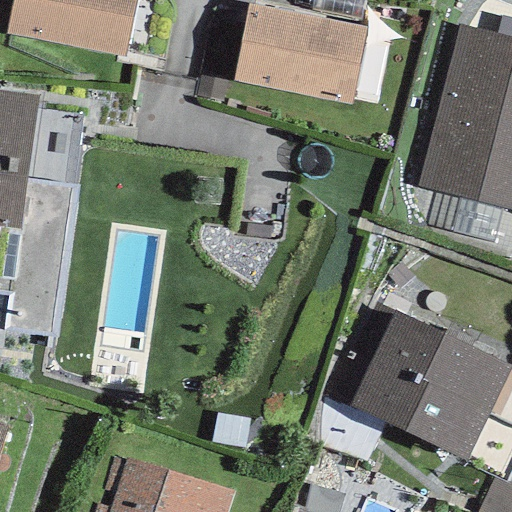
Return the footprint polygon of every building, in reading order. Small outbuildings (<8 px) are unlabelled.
[(12,0),(6,35),(123,58),(134,0),(12,0)] [(312,0),(311,10),(359,19),(362,0),(312,0)] [(365,28),(248,5),(232,81),(350,105),(365,28)] [(496,34),(511,38),(511,19),(500,16),(496,34)] [(511,38),(496,34),(458,25),(416,187),(511,212),(511,38)] [(38,96),(0,90),(0,227),(20,230),(38,96)] [(0,262),(15,264),(18,239),(0,237),(0,262)] [(395,313),(373,360),(486,417),(510,367),(395,313)] [(465,462),(486,417),(373,360),(350,406),(465,462)] [(249,420),(216,414),(211,442),(244,448),(249,420)] [(222,511),(228,493),(116,458),(106,489),(116,492),(111,509),(97,504),(94,511),(222,511)]
